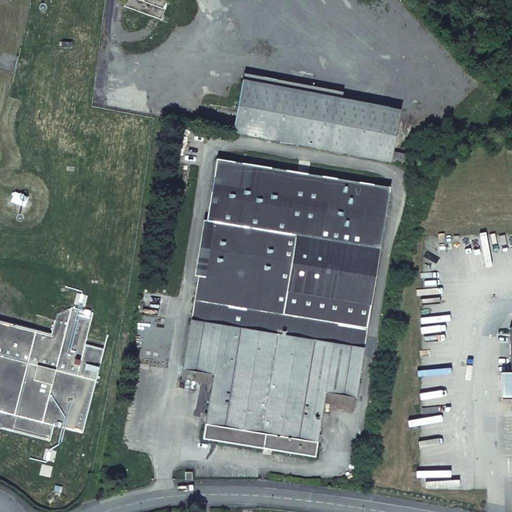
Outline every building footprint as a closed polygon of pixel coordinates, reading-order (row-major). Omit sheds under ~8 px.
[(125,0),(123,6),(161,19),(167,0),(125,0)] [(242,81),(233,132),(391,163),(392,153),(400,111),(242,81)] [(392,153),(391,163),(405,165),(407,156),(392,153)] [(217,160),(183,370),(214,375),(204,439),(315,457),(325,393),(356,398),(390,188),(217,160)] [(185,165),(180,195),(186,196),(191,166),(185,165)] [(27,198),(15,194),(12,201),(24,205),(27,198)] [(0,428),(50,441),(54,425),(56,426),(55,427),(61,428),(61,427),(63,427),(63,428),(82,433),(104,350),(85,345),(93,313),(90,312),(90,311),(85,310),(85,311),(72,308),(56,314),(51,335),(0,321),(0,428)] [(501,373),(501,400),(511,399),(511,372),(511,373),(501,373)] [(201,386),(196,416),(202,417),(207,387),(201,386)]
